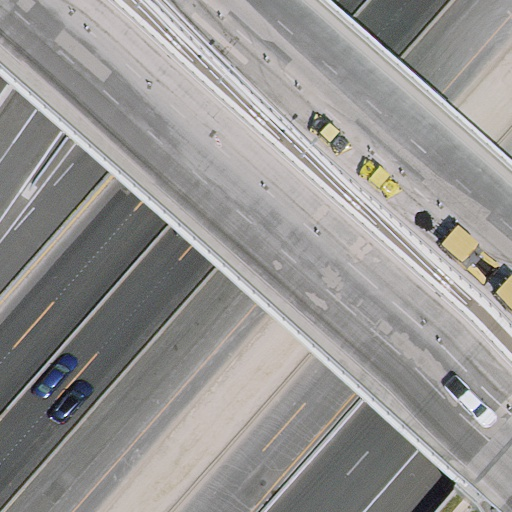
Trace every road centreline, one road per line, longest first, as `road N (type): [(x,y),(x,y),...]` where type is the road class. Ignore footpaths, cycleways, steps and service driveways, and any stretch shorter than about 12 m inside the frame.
road 1 (primary): [(20,0),(511,428)]
road 2 (motorway): [(409,0),(0,464)]
road 3 (motorway): [(124,511),(511,67)]
road 4 (primary): [(511,253),(223,0)]
road 5 (primary): [(222,0),(0,269)]
road 6 (motorway): [(314,511),(511,287)]
road 7 (primary): [(133,0),(0,198)]
